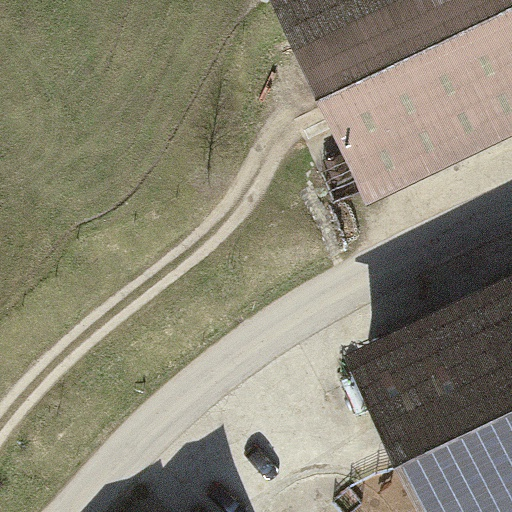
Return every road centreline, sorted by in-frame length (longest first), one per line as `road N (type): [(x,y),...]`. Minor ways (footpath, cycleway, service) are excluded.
road 1 (tertiary): [(90,511),(302,322),(511,222)]
road 2 (track): [(0,438),(30,396),(202,255),(256,186),(284,123)]
